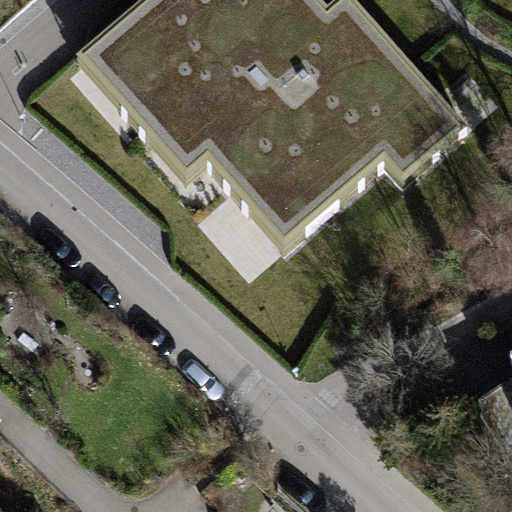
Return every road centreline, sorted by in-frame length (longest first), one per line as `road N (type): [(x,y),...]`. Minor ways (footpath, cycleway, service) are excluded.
road 1 (residential): [(388,511),(0,177)]
road 2 (residential): [(0,409),(120,511)]
